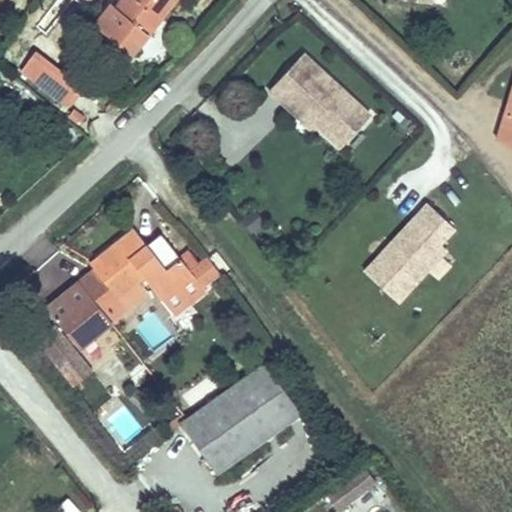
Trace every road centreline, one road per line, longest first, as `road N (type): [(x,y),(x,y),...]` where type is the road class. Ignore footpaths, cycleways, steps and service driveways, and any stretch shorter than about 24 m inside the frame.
road 1 (track): [(134,124),(434,511)]
road 2 (residential): [(0,255),(260,0)]
road 3 (unknown): [(316,0),(488,133)]
